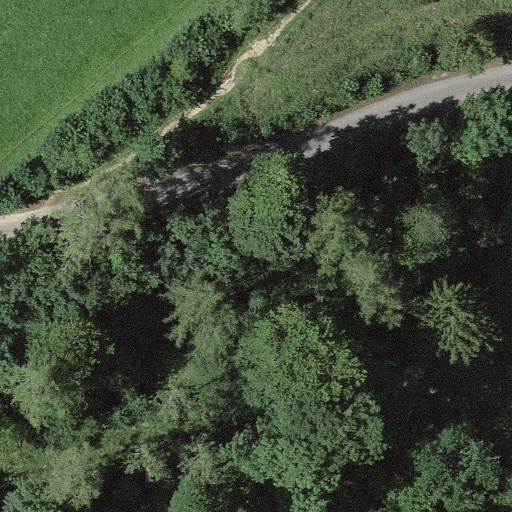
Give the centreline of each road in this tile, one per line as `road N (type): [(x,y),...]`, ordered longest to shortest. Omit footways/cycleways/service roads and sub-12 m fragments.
road 1 (track): [(0,476),(319,405),(355,391),(370,373),(394,371),(511,454)]
road 2 (unclassified): [(0,231),(177,190),(511,80)]
